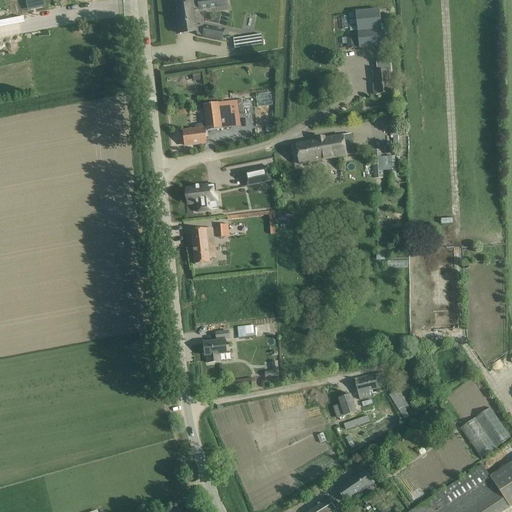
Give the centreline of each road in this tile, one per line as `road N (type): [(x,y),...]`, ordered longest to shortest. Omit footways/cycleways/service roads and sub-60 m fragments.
road 1 (unclassified): [(217,511),(184,392),(169,165)]
road 2 (residential): [(169,165),(294,132),(357,94),(360,54)]
road 3 (unclassified): [(169,165),(148,0)]
